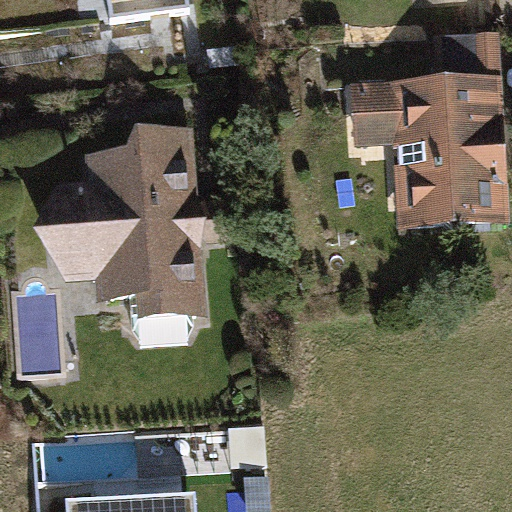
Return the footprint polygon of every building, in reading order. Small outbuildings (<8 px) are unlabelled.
[(109,0),(113,28),(192,18),(189,0),(109,0)] [(426,0),(427,15),(498,12),(497,0),(426,0)] [(401,248),(511,244),(511,109),(510,52),(436,55),(438,100),(357,104),(360,170),(398,169),(401,248)] [(243,54),(210,59),(213,80),(246,75),(243,54)] [(104,298),(107,331),(139,328),(141,342),(214,336),(207,257),(238,254),(234,210),(203,213),(197,142),(134,147),(135,161),(93,165),(95,195),(58,198),(67,302),(104,298)] [(198,511),(198,503),(72,511),(198,511)]
